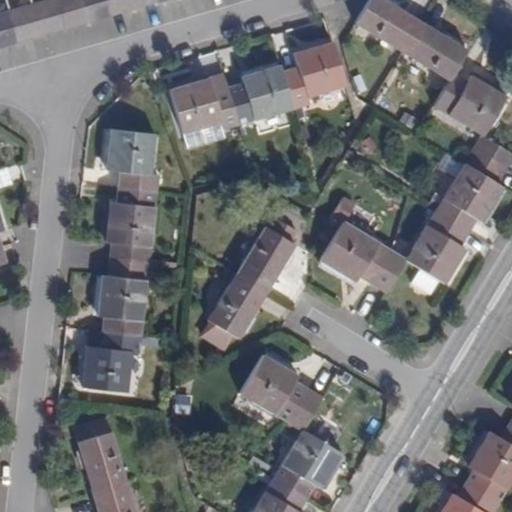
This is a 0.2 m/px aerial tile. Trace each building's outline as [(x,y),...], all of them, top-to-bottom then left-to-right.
[(56,0),(40,0),(31,3),(40,34),(64,27),(56,0)] [(81,0),(56,0),(64,27),(87,20),(81,0)] [(105,0),(81,0),(87,20),(110,14),(105,0)] [(131,0),(105,0),(110,14),(133,7),(131,0)] [(420,21),(385,0),(368,0),(354,24),(401,53),(420,21)] [(31,3),(8,9),(18,40),(40,34),(31,3)] [(8,9),(0,11),(0,45),(18,40),(8,9)] [(401,53),(446,80),(452,71),(466,49),(420,21),(401,53)] [(304,96),(345,85),(331,39),(291,51),(295,66),(281,70),(292,108),(306,104),(304,96)] [(241,81),(226,85),(236,124),(292,108),(281,70),(279,62),(239,75),(241,81)] [(465,80),(452,71),(446,80),(431,105),(479,135),(504,94),(469,73),(465,80)] [(222,128),(236,124),(226,85),(211,89),(207,75),(168,87),(179,133),(220,121),(222,128)] [(117,170),(115,186),(155,190),(157,173),(150,172),(154,133),(108,128),(103,168),(117,170)] [(505,169),(511,156),(511,154),(479,135),(471,148),(505,169)] [(495,184),(505,169),(471,148),(462,163),(495,184)] [(480,221),(501,188),(495,184),(462,163),(432,212),(466,232),(475,218),(480,221)] [(107,200),(102,242),(109,242),(148,247),(155,190),(115,186),(113,201),(107,200)] [(330,216),(340,222),(352,201),(343,195),(330,216)] [(459,245),(466,232),(432,212),(405,259),(421,269),(413,283),(430,294),(439,280),(443,283),(465,248),(459,245)] [(357,276),(370,284),(391,249),(342,220),(318,260),(353,281),(357,276)] [(263,226),(235,272),(265,290),(293,245),(263,226)] [(109,242),(107,258),(147,262),(148,247),(109,242)] [(370,284),(384,293),(405,259),(391,249),(370,284)] [(107,258),(105,275),(145,279),(147,262),(107,258)] [(237,337),(265,290),(235,272),(206,318),(237,337)] [(101,315),(99,331),(139,336),(145,279),(105,275),(99,274),(95,315),(101,315)] [(238,392),(286,422),(307,387),(294,380),(297,375),(262,353),(238,392)] [(321,396),(307,387),(286,422),(301,430),(321,396)] [(511,425),(506,422),(498,436),(511,444),(511,425)] [(470,468),(463,480),(497,502),(511,476),(511,444),(498,436),(486,429),(465,465),(470,468)] [(301,430),(272,477),(305,497),(312,485),(318,488),(340,454),(301,430)] [(75,441),(90,494),(126,484),(110,431),(75,441)] [(272,477),(250,511),(299,511),(297,511),(305,497),(272,477)] [(490,511),(497,502),(463,480),(453,495),(449,492),(436,511),(490,511)] [(134,511),(126,484),(90,494),(95,511),(134,511)]
